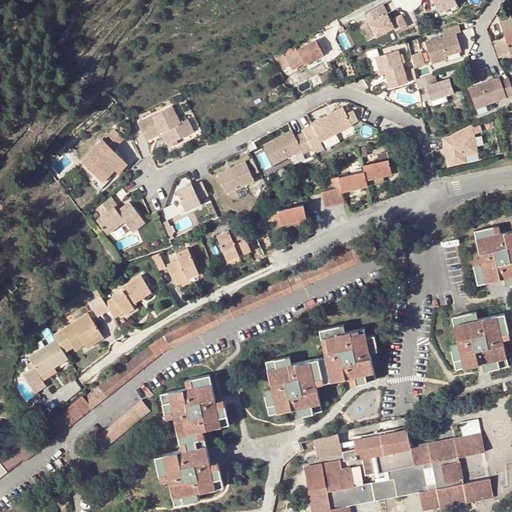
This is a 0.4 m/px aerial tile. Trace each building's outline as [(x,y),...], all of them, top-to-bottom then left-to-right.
[(436,0),(437,1),(440,11),(459,5),(457,0),(436,0)] [(382,5),(365,14),(376,36),(394,26),(396,30),(406,24),(401,14),(390,19),(382,5)] [(511,17),(500,22),(506,36),(498,39),(504,56),(511,53),(511,17)] [(460,31),(458,24),(441,29),(444,36),(425,42),(432,63),(447,58),(446,55),(461,50),(455,32),(460,31)] [(504,56),(498,39),(493,41),(499,58),(504,56)] [(316,40),(297,50),(294,45),(282,52),(284,55),(277,59),(283,68),(289,64),(292,68),(304,61),(305,63),(323,53),(316,40)] [(409,82),(398,50),(376,57),(380,69),(384,68),(386,73),(390,88),(409,82)] [(425,65),(421,52),(411,55),(416,68),(425,65)] [(435,73),(417,79),(419,88),(428,85),(432,99),(455,91),(451,77),(438,82),(435,73)] [(500,74),(469,85),(476,104),(511,91),(511,83),(509,75),(501,78),(500,74)] [(181,122),(173,106),(138,123),(147,140),(162,133),(164,137),(169,147),(178,142),(177,140),(194,131),(188,119),(181,122)] [(347,114),(343,106),(311,123),(312,125),(304,130),(304,131),(315,151),(323,146),(321,141),(353,125),(352,124),(359,120),(354,110),(347,114)] [(472,126),(461,130),(463,135),(473,132),(474,134),(483,132),(481,124),(472,126)] [(304,131),(295,135),(292,129),(263,145),(273,164),(291,155),(302,149),(304,153),(314,149),(304,131)] [(473,132),(463,135),(461,130),(442,136),(448,166),(467,162),(465,155),(478,152),(474,134),(473,132)] [(102,139),(81,162),(90,170),(96,164),(108,176),(116,168),(130,153),(115,139),(109,145),(102,139)] [(304,153),(302,149),(291,155),(293,159),(304,153)] [(259,155),(266,169),(273,165),(266,151),(259,155)] [(393,174),(388,152),(377,155),(379,161),(364,164),(365,171),(367,180),(378,177),(383,176),(393,174)] [(255,179),(261,176),(254,157),(247,159),(255,179)] [(255,180),(246,161),(217,174),(227,193),(255,180)] [(108,176),(96,164),(90,170),(105,185),(109,181),(116,173),(118,171),(116,168),(108,176)] [(365,171),(338,177),(332,178),(334,189),(342,187),(343,191),(354,189),(361,187),(368,186),(367,180),(365,171)] [(209,195),(202,181),(193,185),(192,183),(176,191),(186,210),(202,203),(200,200),(209,195)] [(334,189),(321,192),(325,207),(345,203),(342,187),(334,189)] [(121,209),(111,196),(108,199),(117,211),(121,209)] [(117,211),(108,199),(97,209),(102,216),(97,220),(107,234),(124,221),(133,232),(146,222),(130,202),(121,209),(117,211)] [(304,204),(278,209),(281,225),(300,221),(307,219),(304,204)] [(281,225),(278,209),(273,211),(276,230),(282,229),(281,225)] [(511,230),(501,233),(495,234),(494,227),(474,231),(480,257),(482,263),(474,264),(478,283),(504,278),(510,277),(511,284),(511,230)] [(231,236),(229,230),(216,236),(228,261),(251,250),(243,231),(231,236)] [(373,241),(228,304),(234,317),(378,253),(373,241)] [(200,274),(188,248),(176,254),(179,260),(167,265),(176,284),(200,274)] [(166,267),(160,253),(149,257),(158,271),(166,267)] [(152,292),(141,275),(121,288),(123,291),(104,303),(109,310),(114,318),(123,313),(124,314),(134,308),(132,304),(152,292)] [(18,287),(13,282),(7,287),(11,293),(18,287)] [(0,309),(10,302),(1,291),(0,292),(0,309)] [(104,303),(100,296),(89,303),(98,317),(109,310),(104,303)] [(234,317),(228,304),(215,311),(164,336),(157,341),(154,343),(150,346),(84,397),(93,408),(158,357),(161,354),(164,351),(170,348),(221,323),(234,317)] [(101,333),(88,313),(54,336),(56,340),(64,352),(73,346),(75,350),(84,344),(101,333)] [(509,333),(505,313),(479,319),(473,320),(472,313),(452,317),(458,343),(459,348),(452,350),(456,369),(482,363),(488,362),(489,370),(508,366),(503,340),(501,334),(509,333)] [(367,337),(365,328),(346,332),(341,334),(339,326),(320,330),(326,357),(327,362),(320,364),(323,377),(324,383),(355,376),(356,383),(376,379),(370,353),(369,348),(377,346),(374,335),(367,337)] [(104,337),(101,333),(84,344),(87,348),(104,337)] [(64,352),(56,340),(28,357),(31,362),(27,365),(30,371),(24,375),(35,392),(46,385),(43,380),(40,376),(55,367),(68,358),(64,352)] [(292,364),(287,365),(285,357),(266,362),(273,393),(265,395),(270,414),(296,409),(301,407),(303,415),(313,412),(312,405),(321,403),(316,384),(315,378),(323,377),(320,364),(318,358),(292,364)] [(57,371),(55,367),(40,376),(43,380),(57,371)] [(180,443),(200,438),(197,431),(203,430),(229,424),(225,404),(217,406),(216,401),(210,375),(191,379),(192,387),(187,388),(161,394),(165,413),(173,412),(180,443)] [(84,397),(83,396),(42,429),(51,441),(93,408),(84,397)] [(151,410),(142,399),(92,441),(101,451),(151,410)] [(45,445),(34,431),(0,457),(0,461),(8,471),(23,459),(25,461),(45,445)] [(211,463),(205,437),(200,438),(180,443),(182,450),(155,456),(160,475),(167,473),(169,479),(175,505),(193,501),(192,493),(224,485),(219,467),(212,469),(211,463)] [(364,484),(360,466),(351,467),(354,486),(364,484)]
